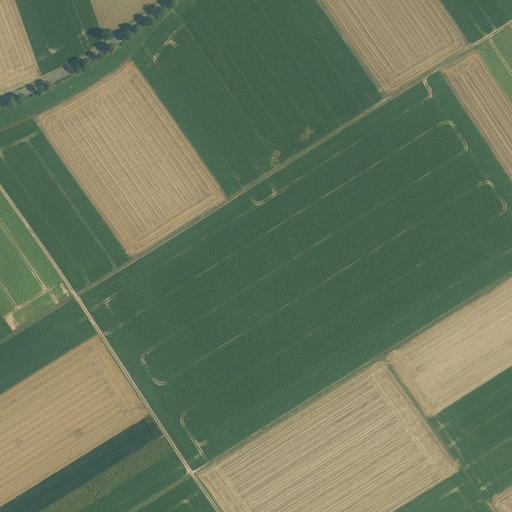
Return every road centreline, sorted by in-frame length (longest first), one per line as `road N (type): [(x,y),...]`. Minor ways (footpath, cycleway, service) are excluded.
road 1 (track): [(511,22),(0,343)]
road 2 (track): [(493,511),(382,354),(133,511)]
road 3 (track): [(0,186),(218,511)]
road 4 (secondary): [(170,0),(104,48),(0,103)]
road 5 (track): [(0,129),(110,72),(159,20)]
road 6 (track): [(382,354),(511,274)]
road 7 (track): [(386,100),(317,0)]
